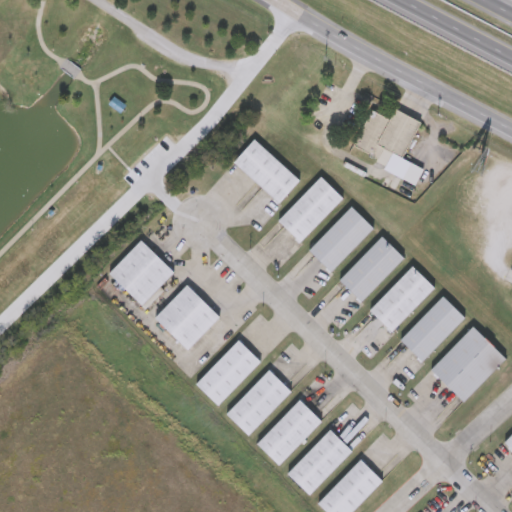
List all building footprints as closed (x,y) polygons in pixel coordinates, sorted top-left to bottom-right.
[(125,105),(120,113),(108,105),(113,98),(125,105)] [(388,120),(394,109),(420,123),(402,159),(393,154),(388,165),(352,147),(370,111),(388,120)] [(300,182),(279,205),(232,163),(253,140),(300,182)] [(343,201),(300,244),(277,221),(320,178),(343,201)] [(374,231),(330,274),(308,251),(351,208),(374,231)] [(404,259),(362,303),(339,281),(380,237),(404,259)] [(142,307),(110,274),(143,241),(176,273),(142,307)] [(434,289),(391,333),(368,311),(411,267),(434,289)] [(189,351),(155,319),(188,285),(221,318),(189,351)] [(399,340),(443,297),(465,320),(422,362),(399,340)] [(430,371),(471,327),(506,360),(464,403),(430,371)] [(193,384),(237,341),(259,363),(216,407),(193,384)] [(223,414),(268,370),(290,394),(246,437),(223,414)] [(321,423),(278,467),(254,444),(297,400),(321,423)] [(352,453),(308,498),(284,474),(329,430),(352,453)] [(511,451),(503,443),(511,433),(511,451)] [(323,511),(316,505),(358,461),(382,483),(353,511),(323,511)]
